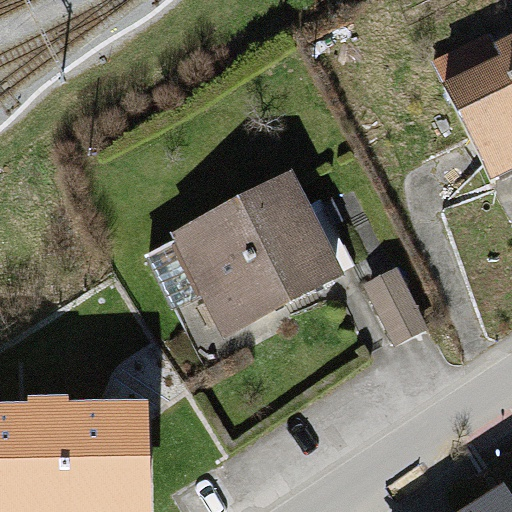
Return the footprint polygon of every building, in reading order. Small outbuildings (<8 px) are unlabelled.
[(488,40),(432,67),(486,179),(511,166),(511,36),(491,46),(488,40)] [(289,176),(175,236),(225,331),(339,271),(289,176)] [(396,272),(367,286),(396,343),(424,330),(396,272)] [(154,511),(155,438),(0,437),(0,511),(154,511)] [(511,511),(511,506),(501,490),(466,511),(511,511)]
